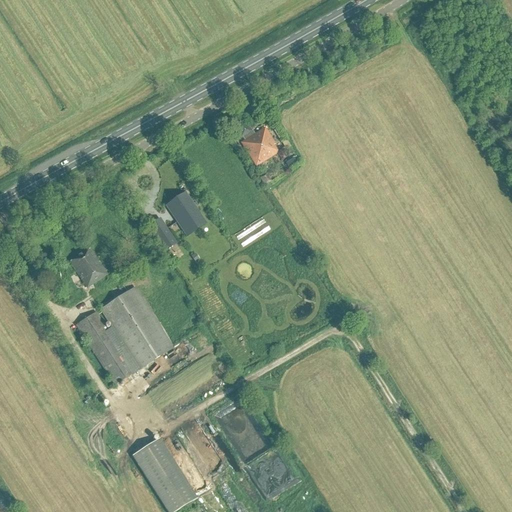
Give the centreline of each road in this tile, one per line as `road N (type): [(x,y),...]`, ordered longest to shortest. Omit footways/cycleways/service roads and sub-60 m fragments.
road 1 (unclassified): [(0,224),(404,0)]
road 2 (primary): [(0,202),(367,0)]
